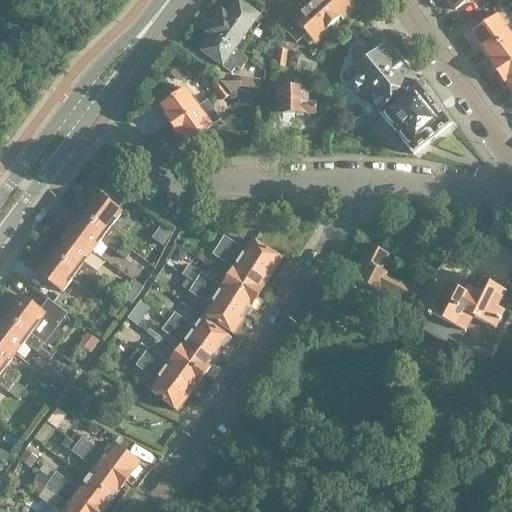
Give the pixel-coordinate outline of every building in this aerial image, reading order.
[(297,45),(303,39),(309,46),(354,6),(352,4),(355,2),(353,0),(318,0),(290,25),(291,26),(285,31),(297,45)] [(470,0),(446,0),(447,0),(447,3),(450,8),(453,9),(455,11),(466,4),(470,1),(469,1),(470,0)] [(226,18),(248,33),(252,37),(260,26),(255,23),(260,16),(238,1),(226,18)] [(209,33),(213,36),(235,51),(248,33),(226,18),(222,15),(209,33)] [(479,45),(485,54),(510,36),(496,16),(485,24),(485,23),(482,26),(471,34),(473,37),(472,40),(476,45),(479,45)] [(235,51),(213,36),(201,53),(222,68),(221,68),(231,75),(235,68),(240,71),(247,61),(235,52),(235,51)] [(497,71),(498,73),(511,62),(511,38),(510,36),(485,54),(491,62),(490,65),(494,70),(497,71)] [(268,48),(276,49),(278,40),(269,38),(268,48)] [(348,76),(380,114),(416,83),(385,45),(348,76)] [(274,69),(284,71),(287,52),(277,50),(274,69)] [(296,69),(315,74),(318,59),(299,54),(296,69)] [(250,64),(260,72),(266,63),(257,55),(250,64)] [(506,83),(511,92),(511,91),(511,62),(498,73),(499,75),(499,77),(503,83),(506,83)] [(416,83),(380,114),(414,155),(451,124),(421,89),(425,86),(420,80),(416,83)] [(210,87),(216,95),(224,89),(218,81),(210,87)] [(281,114),(317,114),(317,103),(308,103),(308,96),(304,91),(299,91),(299,87),(281,87),(281,114)] [(160,107),(173,125),(199,107),(185,88),(160,107)] [(222,102),(229,96),(224,89),(216,95),(222,102)] [(199,107),(173,125),(187,144),(220,120),(207,101),(199,107)] [(343,117),(350,125),(362,115),(356,107),(343,117)] [(80,215),(119,243),(125,235),(112,225),(121,213),(95,194),(80,215)] [(80,215),(65,235),(91,253),(100,242),(112,251),(119,243),(80,215)] [(212,242),(219,246),(269,278),(282,259),(252,240),(246,250),(224,237),(223,238),(217,234),(212,242)] [(65,235),(50,255),(89,283),(95,275),(83,265),(91,253),(65,235)] [(455,237),(445,259),(460,266),(470,245),(455,237)] [(366,265),(358,281),(379,292),(381,287),(395,294),(388,307),(408,316),(414,304),(415,304),(420,291),(387,275),(388,273),(381,270),(389,254),(370,245),(361,263),(366,265)] [(228,277),(258,296),(269,278),(219,246),(213,254),(234,268),(228,277)] [(89,283),(50,255),(36,274),(61,293),(71,281),(94,299),(99,291),(89,283)] [(174,269),(246,315),(258,296),(228,277),(222,287),(180,260),(174,269)] [(246,315),(174,269),(173,271),(186,280),(182,286),(211,305),(205,315),(234,334),(246,315)] [(429,316),(420,333),(457,351),(473,318),(495,329),(498,323),(499,323),(501,319),(500,318),(503,311),(497,308),(505,291),(474,276),(465,294),(446,285),(436,306),(431,304),(426,314),(429,316)] [(19,297),(4,317),(43,345),(66,315),(47,300),(38,312),(19,297)] [(159,315),(216,358),(230,339),(202,318),(194,328),(175,313),(174,314),(165,308),(159,315)] [(175,354),(204,375),(216,358),(159,315),(153,323),(182,345),(175,354)] [(0,322),(0,345),(15,356),(24,344),(48,362),(54,354),(43,345),(4,317),(0,322)] [(87,333),(78,345),(90,354),(98,342),(87,333)] [(141,343),(135,351),(190,392),(204,375),(175,354),(168,363),(141,343)] [(15,356),(0,345),(0,374),(14,385),(19,377),(6,368),(15,356)] [(190,392),(135,351),(129,360),(156,380),(149,389),(177,410),(190,392)] [(14,385),(0,374),(0,388),(16,401),(23,392),(14,385)] [(70,440),(126,480),(140,462),(113,443),(105,454),(75,432),(70,440)] [(76,445),(66,439),(61,446),(71,453),(72,451),(76,445)] [(86,478),(114,498),(126,480),(80,447),(76,445),(72,451),(94,468),(86,478)] [(26,450),(19,460),(31,468),(38,459),(26,450)] [(57,473),(51,480),(95,511),(103,511),(114,498),(86,478),(79,489),(57,473)] [(95,511),(51,480),(50,481),(41,474),(31,487),(39,493),(44,486),(67,503),(61,511),(95,511)]
